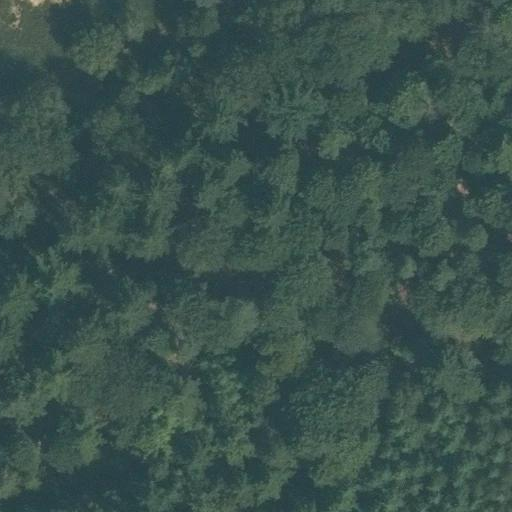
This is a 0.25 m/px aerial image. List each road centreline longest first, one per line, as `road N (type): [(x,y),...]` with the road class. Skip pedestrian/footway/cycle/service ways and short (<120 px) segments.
road 1 (track): [(437,0),(0,397)]
road 2 (track): [(0,121),(250,0)]
